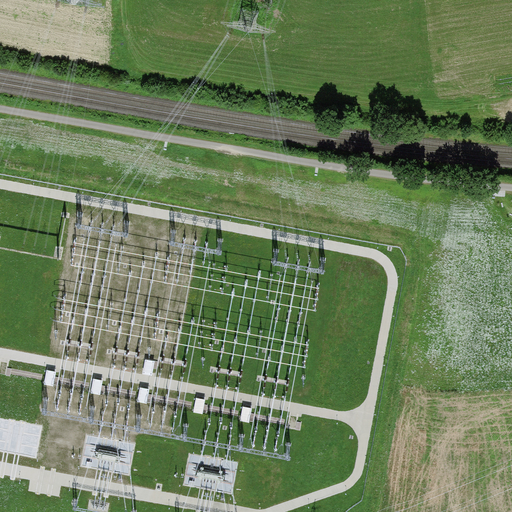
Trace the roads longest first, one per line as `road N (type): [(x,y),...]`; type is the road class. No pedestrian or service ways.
road 1 (unclassified): [(0,109),(511,187)]
road 2 (track): [(121,0),(123,58),(146,74),(456,114),(489,112),(511,96)]
road 3 (track): [(0,467),(203,504)]
